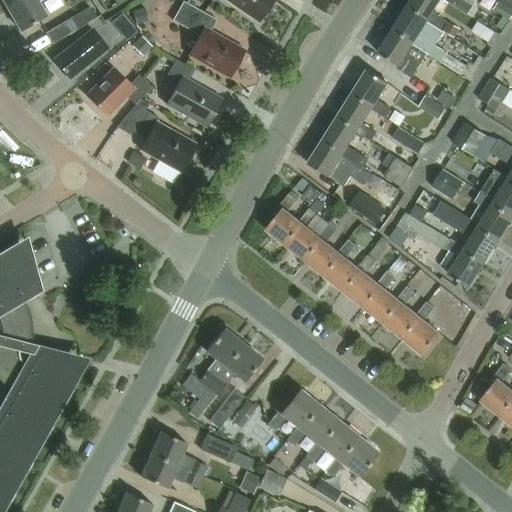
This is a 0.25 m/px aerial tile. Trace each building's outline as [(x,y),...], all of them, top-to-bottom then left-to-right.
[(12,0),(6,4),(21,30),(46,16),(37,2),(40,0),(12,0)] [(228,0),(259,21),(274,0),(228,0)] [(442,30),(447,21),(434,12),(441,0),(412,0),(409,5),(430,18),(428,21),(428,22),(442,30)] [(445,0),(469,15),(474,5),(465,0),(445,0)] [(511,0),(494,0),(511,10),(511,0)] [(218,20),(190,4),(183,1),(172,20),(201,36),(190,55),(231,78),(246,51),(212,32),(218,20)] [(427,53),(432,44),(419,36),(428,21),(430,18),(409,5),(394,28),(415,42),(414,44),(427,53)] [(89,7),(45,32),(51,44),(96,18),(89,7)] [(148,20),(145,9),(133,12),(137,24),(148,20)] [(124,17),(114,25),(129,42),(138,34),(124,17)] [(481,19),(476,29),(493,39),(499,30),(481,19)] [(460,30),(450,23),(445,31),(455,37),(460,30)] [(54,58),(70,78),(107,48),(91,28),(54,58)] [(428,53),(427,53),(414,44),(415,42),(394,28),(379,53),(400,66),(398,68),(413,77),(419,68),(428,53)] [(132,46),(142,56),(151,46),(141,37),(132,46)] [(468,66),(449,54),(443,63),(461,75),(468,66)] [(207,127),(222,99),(190,81),(196,70),(177,60),(169,75),(180,81),(167,104),(207,127)] [(135,103),(152,87),(140,75),(130,85),(113,68),(86,95),(106,115),(127,95),(135,103)] [(386,117),(391,108),(378,100),(390,83),(368,69),(353,93),(375,106),(373,109),(386,117)] [(495,115),(511,90),(494,80),(491,78),(479,98),(489,104),(486,110),(495,115)] [(363,124),(373,109),(375,106),(353,93),(338,116),(360,130),(358,132),(372,141),(377,133),(363,124)] [(418,105),(438,117),(444,107),(425,94),(418,105)] [(180,172),(196,144),(158,122),(160,118),(146,110),(134,131),(146,139),(140,149),(180,172)] [(349,147),(358,132),(360,130),(338,116),(323,139),(346,153),(343,156),(363,168),(368,159),(349,147)] [(462,122),(450,142),(471,155),(484,135),(462,122)] [(418,153),(425,142),(398,125),(391,137),(418,153)] [(362,169),(363,168),(343,156),(346,153),(323,139),(308,163),(330,177),(329,179),(342,187),(350,176),(365,185),(372,174),(362,169)] [(511,147),(510,146),(499,139),(491,153),(511,166),(511,173),(509,178),(507,181),(511,183),(511,147)] [(133,151),(127,162),(140,169),(146,158),(133,151)] [(383,175),(399,186),(412,167),(395,156),(383,175)] [(458,190),(463,182),(441,169),(431,185),(453,198),(458,190)] [(511,183),(507,181),(509,178),(495,169),(489,178),(503,187),(494,202),(493,204),(511,215),(511,183)] [(386,209),(360,191),(351,204),(378,222),(386,209)] [(283,209),(267,229),(286,245),(303,225),(299,222),(287,212),(298,200),(290,193),(279,206),(283,209)] [(511,215),(493,204),(494,202),(480,193),(475,202),(489,211),(480,225),(478,227),(499,240),(511,220),(511,215)] [(466,217),(447,205),(441,201),(433,215),(460,232),(455,241),(465,248),(464,251),(485,264),(499,240),(478,227),(480,225),(466,217)] [(303,225),(286,245),(306,261),(322,240),(319,237),(307,228),(317,216),(309,209),(299,222),(303,225)] [(446,249),(452,239),(410,215),(397,236),(413,244),(419,234),(445,250),(446,249)] [(322,240),(306,261),(325,277),(342,256),(339,253),(327,244),(337,231),(329,225),(319,237),(322,240)] [(465,248),(455,241),(452,239),(446,249),(450,251),(441,265),(451,271),(449,275),(470,288),(485,264),(464,251),(465,248)] [(342,256),(325,277),(345,293),(362,272),(358,269),(346,259),(357,247),(349,240),(339,253),(342,256)] [(14,252),(0,260),(0,304),(0,305),(33,285),(14,252)] [(362,272),(345,293),(364,308),(381,287),(377,284),(366,275),(376,262),(369,256),(358,269),(362,272)] [(381,287),(364,308),(383,323),(400,303),(397,300),(385,290),(395,278),(388,271),(377,284),(381,287)] [(420,318),(416,315),(405,306),(415,294),(407,287),(397,300),(400,303),(383,323),(403,339),(420,318)] [(0,336),(39,347),(57,351),(57,350),(30,343),(31,339),(31,334),(31,330),(31,325),(31,321),(30,317),(29,312),(27,308),(26,304),(24,300),(28,298),(27,297),(0,313),(0,336)] [(420,318),(403,339),(423,356),(441,334),(425,322),(435,309),(427,302),(416,315),(420,318)] [(189,413),(243,343),(223,327),(204,352),(214,360),(198,380),(190,374),(180,386),(198,401),(188,413),(189,413)] [(39,347),(0,336),(0,379),(3,383),(12,390),(26,364),(21,360),(19,355),(20,349),(36,353),(39,347)] [(243,383),(245,381),(263,358),(243,343),(189,413),(196,419),(233,375),(243,383)] [(38,358),(19,392),(52,410),(71,376),(38,358)] [(498,379),(482,399),(501,415),(511,400),(511,388),(503,381),(511,370),(511,369),(505,363),(495,376),(498,379)] [(218,429),(229,415),(244,396),(234,388),(208,422),(218,429)] [(279,410),(268,424),(275,429),(285,417),(297,427),(300,428),(319,404),(300,388),(281,412),(279,410)] [(19,392),(0,425),(33,444),(52,410),(19,392)] [(246,400),(230,420),(241,428),(257,408),(246,400)] [(511,400),(501,415),(511,423),(511,400)] [(297,427),(287,439),(294,445),(305,433),(317,442),(319,444),(339,420),(319,404),(300,428),(297,427)] [(317,442),(307,455),(314,461),(324,448),(337,458),(339,460),(359,436),(339,420),(319,444),(317,442)] [(0,425),(0,469),(14,478),(33,444),(0,425)] [(161,431),(150,454),(189,470),(190,471),(194,461),(195,460),(181,454),(186,443),(161,431)] [(199,448),(229,461),(236,446),(205,433),(199,448)] [(337,458),(326,471),(334,477),(344,464),(359,476),(379,452),(359,436),(339,460),(337,458)] [(150,454),(141,477),(166,488),(171,477),(183,483),(184,481),(189,470),(150,454)] [(305,470),(313,461),(306,455),(299,465),(305,470)] [(279,475),(286,467),(275,457),(268,466),(279,475)] [(194,461),(190,471),(202,476),(207,466),(194,461)] [(0,469),(0,503),(14,478),(0,469)] [(266,469),(258,486),(278,496),(286,479),(266,469)] [(189,470),(184,481),(198,487),(202,476),(190,471),(189,470)] [(237,487),(251,494),(259,477),(245,471),(237,487)] [(333,501),(339,491),(319,478),(312,488),(333,501)] [(126,492),(117,511),(194,511),(195,511),(174,502),(169,511),(148,511),(152,504),(126,492)] [(242,511),(249,499),(234,492),(226,511),(218,507),(215,511),(242,511)]
